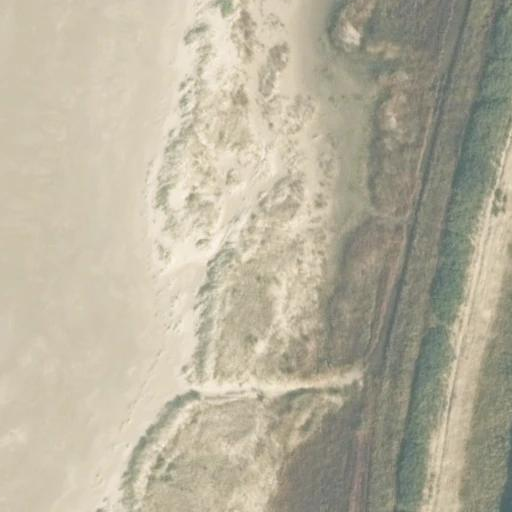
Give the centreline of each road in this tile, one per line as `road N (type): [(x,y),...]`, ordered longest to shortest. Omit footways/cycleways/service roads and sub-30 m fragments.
road 1 (track): [(363,511),(373,387),(435,102),(468,0)]
road 2 (track): [(424,511),(511,120)]
